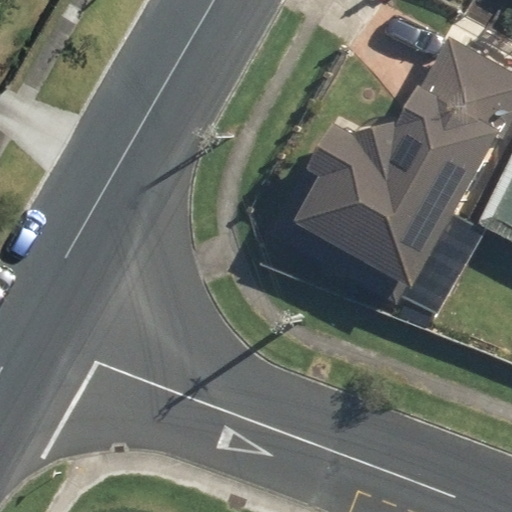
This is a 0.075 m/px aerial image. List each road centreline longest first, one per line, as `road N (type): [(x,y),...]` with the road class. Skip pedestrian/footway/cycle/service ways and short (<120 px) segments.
road 1 (residential): [(500,511),(20,332)]
road 2 (tertiary): [(20,332),(211,0)]
